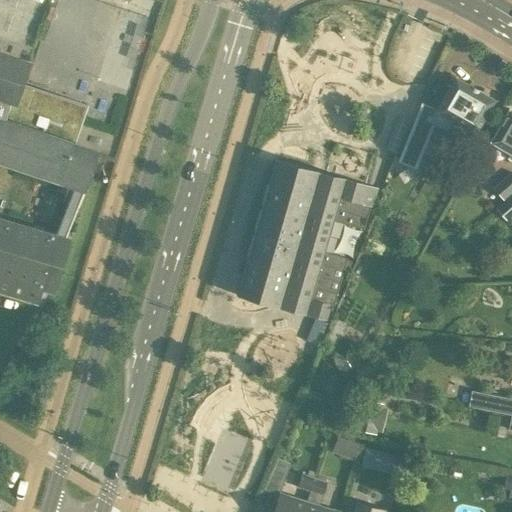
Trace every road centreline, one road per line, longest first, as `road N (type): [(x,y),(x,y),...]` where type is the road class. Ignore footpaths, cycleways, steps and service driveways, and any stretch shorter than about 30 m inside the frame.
road 1 (primary): [(213,0),(169,107),(48,511)]
road 2 (primary): [(102,511),(249,0)]
